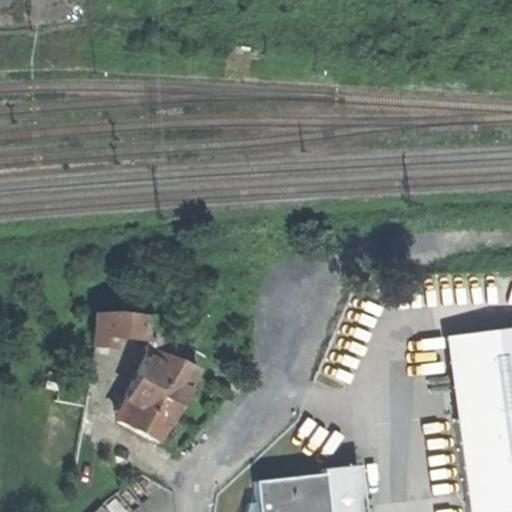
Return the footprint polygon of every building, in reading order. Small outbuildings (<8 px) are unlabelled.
[(110,338),(143,341),(146,325),(148,316),(114,312),(93,312),(91,346),(110,351),(110,338)] [(146,325),(143,341),(143,359),(148,362),(152,351),(160,355),(169,338),(146,325)] [(465,417),(451,419),(463,511),(511,511),(511,327),(454,335),(465,417)] [(451,419),(465,417),(454,335),(441,337),(451,419)] [(201,356),(174,341),(166,359),(194,371),(201,356)] [(160,355),(152,351),(148,362),(143,359),(115,414),(122,417),(118,424),(156,446),(194,371),(166,359),(160,355)] [(63,384),(45,381),(29,469),(71,477),(88,385),(67,381),(63,384)] [(316,474),(248,482),(251,502),(244,503),(240,511),(358,511),(353,465),(315,469),(316,474)]
